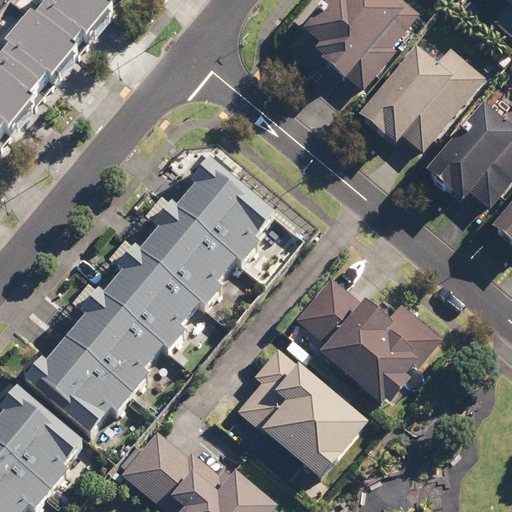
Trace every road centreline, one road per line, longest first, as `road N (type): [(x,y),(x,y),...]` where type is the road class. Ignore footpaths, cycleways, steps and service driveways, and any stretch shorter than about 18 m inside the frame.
road 1 (residential): [(0,283),(194,56)]
road 2 (residential): [(190,421),(368,203)]
road 3 (residential): [(194,56),(368,203)]
road 4 (residential): [(368,203),(511,321)]
